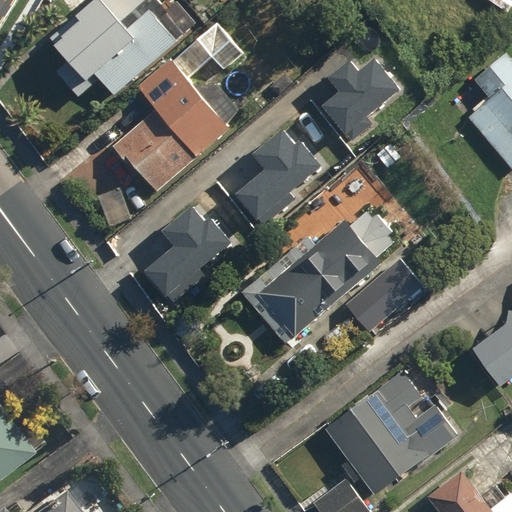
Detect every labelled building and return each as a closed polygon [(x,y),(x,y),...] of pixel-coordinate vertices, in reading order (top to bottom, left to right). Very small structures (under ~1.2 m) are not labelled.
[(95,0),(50,40),(55,46),(52,48),(67,64),(56,73),(78,99),(98,82),(113,99),(176,43),(148,11),(127,30),(122,24),(150,0),(95,0)] [(60,0),(72,14),(90,0),(60,0)] [(511,0),(484,0),(507,15),(511,6),(511,0)] [(171,60),(137,89),(156,111),(113,146),(133,169),(134,169),(156,194),(231,130),(188,80),(212,59),(223,72),(244,55),(218,24),(173,62),(171,60)] [(490,100),(468,118),(511,170),(511,62),(505,54),(473,80),(490,100)] [(281,95),(259,114),(277,135),(298,118),(306,127),(314,121),(318,125),(336,109),(326,97),(349,77),(332,59),(284,99),(281,95)] [(257,131),(204,176),(212,185),(186,207),(211,236),(224,225),(247,251),(313,196),(257,131)] [(403,157),(386,137),(371,150),(387,170),(403,157)] [(337,214),(241,294),(285,346),(381,265),(376,259),(394,244),(388,237),(393,233),(378,215),(373,219),(367,212),(348,227),(337,214)] [(377,279),(346,306),(369,333),(400,306),(377,279)] [(506,326),(471,351),(499,388),(511,378),(511,312),(507,312),(506,326)] [(404,374),(325,431),(375,498),(458,437),(435,406),(416,420),(407,409),(422,398),(404,374)] [(0,477),(31,455),(0,412),(0,477)] [(435,511),(511,511),(511,496),(510,494),(490,509),(460,472),(425,499),(435,511)] [(369,511),(345,479),(312,504),(317,511),(369,511)] [(78,511),(63,491),(34,511),(78,511)]
